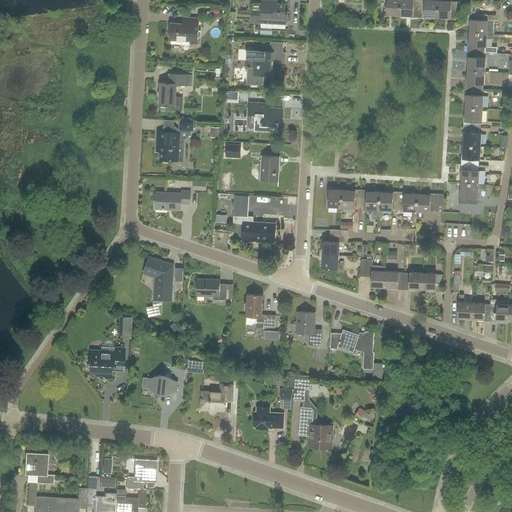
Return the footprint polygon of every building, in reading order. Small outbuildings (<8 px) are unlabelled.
[(284,21),(287,21),(288,13),(285,12),(285,4),(278,4),(278,0),(261,0),(261,10),(251,9),(251,23),(260,24),(260,27),(284,28),(284,21)] [(386,15),(399,16),(399,0),(381,0),(381,1),(387,1),(386,15)] [(399,0),(399,16),(413,16),(413,18),(418,18),(418,0),(399,0)] [(423,0),(424,0),(422,0),(418,0),(418,18),(424,18),(424,17),(437,17),(438,0),(435,0),(433,0),(423,0)] [(438,0),(437,17),(451,18),(451,19),(456,20),(457,3),(452,2),(452,0),(434,0),(435,0),(438,0)] [(470,19),(470,33),(494,34),(494,21),(486,20),(486,15),(469,14),(469,19),(470,19)] [(197,45),(199,18),(183,17),(183,25),(179,25),(179,23),(170,23),(169,41),(189,42),(189,45),(197,45)] [(494,34),(470,33),(469,46),(468,46),(467,52),(484,52),(485,47),(486,47),(486,37),(494,38),(494,34)] [(286,53),(283,52),(284,42),(271,42),(270,52),(247,51),(247,60),(252,60),(252,67),(248,67),(247,84),(263,85),(263,76),(273,77),(273,67),(271,67),(271,63),(285,63),(286,53)] [(468,57),(468,70),(484,71),(485,58),(484,58),(484,52),(467,52),(467,57),(468,57)] [(466,84),(465,89),(482,90),(483,85),(484,85),(484,71),(468,70),(467,84),(466,84)] [(191,86),(191,75),(169,74),(168,83),(161,83),(159,105),(174,106),(174,110),(182,110),(183,98),(175,97),(176,86),(191,86)] [(482,90),(465,89),(465,95),(466,95),(465,108),(482,109),(483,96),(482,96),(482,90)] [(239,103),(240,92),(226,91),(226,103),(239,103)] [(282,119),(282,109),(269,108),(269,104),(249,103),(248,115),(256,115),(255,124),(255,131),(277,132),(278,124),(278,123),(275,123),(275,119),(282,119)] [(482,109),(465,108),(465,122),(464,121),(463,127),(481,128),(481,123),(482,109)] [(195,122),(180,120),(179,130),(194,131),(195,122)] [(481,128),(463,127),(463,132),(465,132),(464,146),(481,146),(481,133),(480,133),(481,128)] [(178,161),(179,133),(158,132),(158,139),(159,139),(159,142),(158,142),(157,152),(160,152),(160,160),(178,161)] [(227,145),(226,157),(236,158),(236,155),(241,156),(241,145),(227,145)] [(462,159),(461,165),(479,166),(479,161),(480,161),(481,146),(464,146),(463,159),(462,159)] [(280,167),(280,163),(279,163),(279,157),(262,156),(260,181),(279,182),(279,172),(278,172),(279,167),(280,167)] [(462,170),(462,183),(479,184),(479,171),(479,166),(461,165),(461,170),(462,170)] [(222,189),(230,189),(230,180),(222,180),(222,189)] [(207,182),(194,182),(194,190),(206,191),(207,182)] [(479,185),(479,184),(462,183),(461,196),(460,196),(459,203),(477,204),(477,198),(478,198),(478,189),(487,189),(487,185),(479,185)] [(341,212),(342,190),(329,190),(328,207),(337,208),(337,212),(341,212)] [(361,208),(361,190),(356,190),(356,191),(342,190),(341,212),(342,212),(342,208),(355,209),(355,207),(361,208)] [(367,190),(361,190),(361,208),(366,208),(366,209),(375,210),(375,216),(379,216),(380,192),(367,192),(367,190)] [(190,204),(191,191),(182,191),(182,194),(156,192),(155,208),(173,209),(173,210),(181,210),(181,204),(190,204)] [(393,210),(398,210),(399,192),(394,192),(394,193),(380,192),(379,216),(384,216),(384,210),(393,211),(393,210)] [(398,210),(403,210),(403,211),(412,212),(412,218),(417,218),(417,212),(418,194),(404,194),(404,192),(399,192),(398,210)] [(431,195),(418,194),(417,212),(417,218),(425,219),(425,212),(431,213),(431,212),(436,212),(437,194),(431,194),(431,195)] [(249,196),(235,195),(233,224),(243,224),(242,241),(254,242),(253,243),(256,243),(256,242),(275,243),(276,224),(253,222),(253,217),(248,217),(249,196)] [(324,242),(323,255),(339,256),(339,243),(348,243),(348,237),(330,236),(330,242),(324,242)] [(339,256),(323,255),(322,268),(338,269),(338,272),(344,273),(344,264),(338,264),(339,256)] [(171,300),(173,265),(149,257),(144,274),(155,278),(154,299),(171,300)] [(372,277),(372,287),(385,288),(385,272),(386,272),(386,266),(373,265),(373,260),(367,260),(366,277),(372,277)] [(175,267),(175,279),(183,279),(183,267),(175,267)] [(399,272),(386,272),(385,272),(385,288),(398,288),(398,290),(403,290),(404,273),(399,273),(399,272)] [(410,289),(422,289),(423,273),(410,273),(404,273),(403,290),(410,290),(410,289)] [(423,273),(422,289),(435,290),(435,291),(442,292),(443,275),(437,275),(437,274),(423,273)] [(227,300),(227,284),(220,284),(221,280),(197,280),(197,295),(214,296),(213,300),(227,300)] [(511,284),(495,284),(495,291),(510,292),(511,284)] [(255,323),(257,324),(257,327),(275,328),(276,315),(262,315),(263,295),(248,294),(248,302),(246,302),(245,310),(247,310),(246,325),(253,325),(255,323)] [(471,319),(472,303),(464,303),(464,295),(459,294),(458,319),(471,319)] [(491,305),(491,322),(496,322),(496,320),(509,321),(510,305),(497,304),(497,300),(491,300),(491,305)] [(485,304),(472,303),(471,319),(485,320),(485,321),(491,322),(491,305),(485,305),(485,304)] [(321,346),(322,329),(315,329),(316,313),(298,312),(297,334),(310,334),(310,345),(321,346)] [(131,337),(132,316),(123,316),(122,336),(131,337)] [(374,369),(375,352),(374,352),(375,332),(365,332),(365,335),(360,335),(344,330),(342,334),(332,333),(331,349),(338,349),(339,347),(354,352),(356,347),(365,350),(364,369),(374,369)] [(123,371),(125,348),(118,348),(118,355),(101,354),(101,351),(90,351),(90,358),(92,361),(91,371),(96,376),(103,377),(105,379),(110,379),(111,371),(123,371)] [(384,363),(374,363),(374,380),(378,380),(383,380),(384,363)] [(177,392),(178,381),(177,381),(165,375),(161,375),(149,378),(143,378),(142,388),(148,389),(159,395),(163,395),(175,392),(177,392)] [(311,378),(295,377),(294,399),(304,400),(303,407),(301,407),(299,435),(311,436),(314,439),(314,447),(330,448),(331,442),(332,441),(333,441),(334,440),(335,439),(335,438),(335,437),(335,436),(335,435),(334,434),(334,433),(333,432),(331,432),(332,426),(319,425),(319,421),(317,419),(318,409),(310,400),(311,378)] [(232,401),(233,386),(221,385),(221,393),(202,392),(201,409),(211,410),(211,408),(225,409),(226,401),(232,401)] [(292,401),(293,390),(281,389),(280,400),(292,401)] [(284,429),(285,414),(270,413),(270,408),(257,407),(257,412),(255,412),(254,428),(269,429),(269,428),(284,429)] [(38,476),(37,483),(53,484),(54,475),(47,475),(48,463),(47,463),(48,455),(27,453),(27,462),(26,462),(25,475),(38,476)] [(104,471),(113,471),(113,457),(104,457),(104,471)] [(126,489),(138,490),(143,489),(143,483),(156,483),(157,470),(156,470),(157,461),(136,460),(135,468),(134,468),(134,478),(127,478),(126,489)] [(88,477),(88,489),(86,505),(94,506),(93,511),(115,511),(116,497),(116,498),(107,497),(96,496),(97,477),(88,477)] [(56,511),(58,498),(57,498),(50,498),(50,497),(36,497),(37,483),(29,483),(28,506),(35,506),(34,511),(56,511)] [(58,498),(56,511),(78,511),(79,509),(86,509),(86,505),(88,489),(79,488),(78,499),(66,498),(66,499),(58,498)] [(146,490),(143,489),(138,490),(138,499),(125,498),(126,490),(117,490),(116,497),(115,511),(137,511),(137,508),(144,509),(146,490)]
